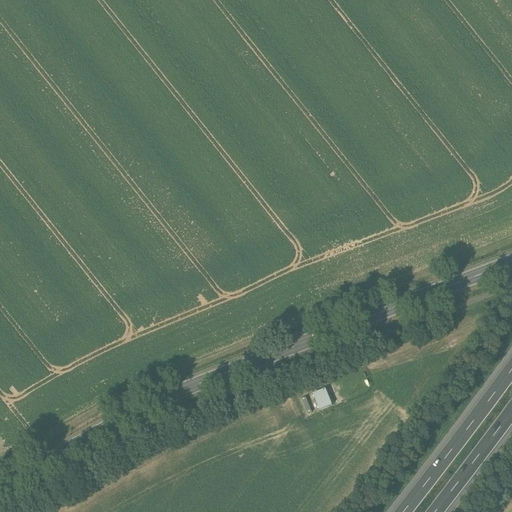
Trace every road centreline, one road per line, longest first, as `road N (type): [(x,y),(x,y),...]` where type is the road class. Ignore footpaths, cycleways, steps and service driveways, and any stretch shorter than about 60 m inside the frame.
road 1 (secondary): [(511,261),(118,419),(0,488)]
road 2 (track): [(0,464),(110,400),(511,238)]
road 3 (track): [(44,511),(180,437),(351,367)]
road 4 (motorway): [(511,366),(396,511)]
road 5 (track): [(351,367),(511,305)]
road 6 (motorway): [(431,511),(511,405)]
